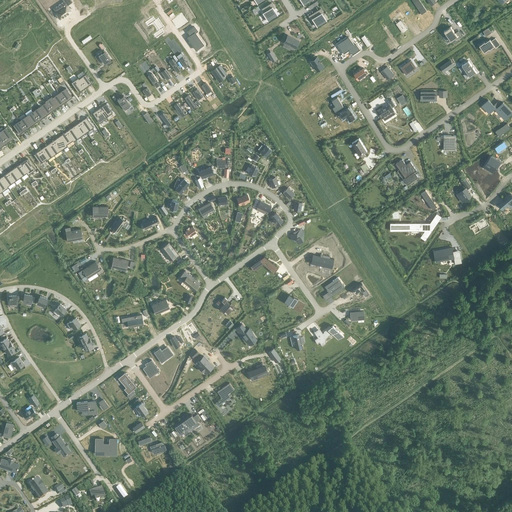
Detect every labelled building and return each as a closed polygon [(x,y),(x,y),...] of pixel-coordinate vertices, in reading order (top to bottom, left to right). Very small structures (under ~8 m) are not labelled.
[(56,13),(55,14),(58,18),(59,17),(60,18),(71,11),(67,6),(72,2),(70,0),(62,0),(64,1),(56,7),(58,10),(56,12),(56,13)] [(406,2),(399,6),(409,20),(416,16),(406,2)] [(272,3),(262,9),(265,13),(264,14),(267,20),(267,21),(268,21),(268,20),(277,15),(277,14),(273,7),(274,6),(272,3)] [(115,6),(109,11),(112,16),(117,12),(121,18),(125,15),(119,6),(116,8),(115,6)] [(321,8),(308,16),(311,20),(312,19),(316,26),(317,27),(317,26),(326,21),(327,20),(326,20),(323,15),(324,14),(321,8)] [(179,21),(175,24),(178,28),(188,21),(181,12),(176,16),(179,21)] [(153,17),(145,22),(148,26),(154,22),(159,30),(153,34),(156,38),(164,32),(162,29),(165,27),(158,18),(155,20),(153,17)] [(376,21),(370,26),(380,41),(386,37),(376,21)] [(83,28),(81,30),(83,34),(87,32),(89,35),(95,30),(91,25),(88,27),(86,24),(83,27),(83,28)] [(190,35),(187,37),(196,50),(203,44),(195,33),(197,31),(194,26),(188,31),(190,35)] [(451,26),(444,31),(451,41),(458,37),(459,38),(461,36),(458,31),(455,33),(451,26)] [(130,35),(122,41),(126,47),(131,43),(135,48),(140,43),(133,34),(131,36),(130,35)] [(288,35),(284,42),(295,48),(299,41),(288,35)] [(349,37),(338,44),(344,53),(350,49),(353,54),(360,49),(356,44),(355,45),(349,37)] [(485,42),(480,45),(484,52),(489,48),(490,49),(495,45),(490,39),(485,42)] [(104,50),(98,54),(105,64),(110,59),(104,50)] [(314,55),(309,59),(310,61),(310,62),(312,65),(313,64),(317,71),(324,66),(321,62),(322,62),(320,60),(317,56),(316,57),(314,55)] [(183,56),(179,59),(185,67),(189,64),(183,56)] [(173,58),(169,61),(177,73),(181,70),(173,58)] [(411,60),(401,67),(406,75),(416,67),(411,60)] [(440,67),(444,71),(454,65),(450,60),(440,67)] [(469,61),(462,65),(470,77),(477,72),(469,61)] [(218,68),(213,72),(219,81),(224,77),(222,75),(226,73),(220,65),(217,67),(218,68)] [(387,66),(381,71),(388,79),(394,75),(387,66)] [(363,68),(354,74),(356,76),(356,77),(357,77),(358,79),(362,76),(363,77),(368,74),(363,68)] [(165,69),(161,72),(167,80),(171,77),(165,69)] [(152,73),(148,76),(156,87),(160,85),(152,73)] [(333,73),(330,75),(334,82),(340,79),(337,75),(335,76),(333,73)] [(85,88),(92,83),(85,74),(79,78),(79,79),(85,88)] [(78,92),(85,88),(79,79),(79,78),(78,77),(71,82),(78,92)] [(325,78),(319,81),(321,84),(320,85),(323,91),(327,88),(326,86),(329,84),(327,81),(325,78)] [(205,83),(201,86),(207,94),(207,93),(209,95),(212,93),(211,91),(205,83)] [(314,84),(309,87),(311,90),(309,92),(313,96),(317,93),(315,91),(318,89),(316,86),(314,84)] [(147,87),(143,90),(147,97),(151,94),(147,87)] [(65,102),(72,97),(66,88),(59,92),(65,102)] [(197,89),(193,91),(198,100),(203,97),(197,89)] [(59,106),(65,102),(59,92),(53,97),(52,97),(59,106)] [(436,92),(421,92),(421,100),(436,100),(436,92)] [(300,96),(296,97),(298,103),(302,102),(302,104),(308,102),(307,97),(304,98),(303,94),(300,96)] [(123,95),(117,99),(125,110),(131,106),(123,95)] [(188,95),(185,97),(193,109),(197,106),(188,95)] [(52,111),(59,106),(52,97),(53,97),(52,96),(45,101),(46,102),(52,111)] [(338,97),(332,101),(336,106),(333,108),(335,111),(343,106),(338,97)] [(390,104),(379,111),(383,118),(390,114),(391,116),(395,114),(394,111),(392,107),(395,105),(392,99),(388,102),(390,104)] [(488,100),(483,106),(490,113),(495,107),(496,109),(506,119),(511,112),(511,110),(503,102),(501,104),(498,101),(494,106),(488,100)] [(46,115),(52,111),(46,102),(39,106),(46,115)] [(177,102),(174,105),(182,117),(186,114),(177,102)] [(113,113),(106,103),(99,108),(106,117),(113,113)] [(46,115),(39,106),(33,111),(39,120),(46,115)] [(99,108),(93,113),(100,123),(107,118),(106,117),(99,108)] [(350,108),(341,113),(344,118),(347,116),(350,120),(355,117),(350,108)] [(39,120),(33,111),(26,115),(33,125),(39,120)] [(147,112),(143,115),(149,123),(153,121),(147,112)] [(164,112),(160,115),(168,126),(172,124),(164,112)] [(26,129),(33,125),(26,115),(20,120),(26,129)] [(94,127),(86,117),(80,122),(87,132),(94,127)] [(13,125),(19,134),(26,129),(20,120),(13,125)] [(87,132),(80,122),(73,127),(80,137),(87,132)] [(507,123),(498,129),(502,134),(510,128),(507,123)] [(7,143),(13,138),(5,127),(0,130),(0,133),(0,134),(7,143)] [(80,137),(73,127),(67,131),(73,140),(74,141),(80,137)] [(73,140),(67,131),(60,136),(67,145),(73,140)] [(444,135),(444,151),(456,151),(456,135),(444,135)] [(67,145),(60,136),(54,140),(61,151),(68,146),(67,145)] [(359,138),(352,142),(360,155),(361,155),(362,157),(366,155),(364,153),(367,151),(359,138)] [(61,151),(54,140),(47,145),(54,155),(61,151)] [(494,148),(497,152),(506,146),(503,142),(494,148)] [(54,155),(47,145),(41,150),(47,159),(48,160),(54,155)] [(266,145),(261,151),(266,156),(271,149),(266,145)] [(34,154),(40,164),(47,159),(41,150),(34,154)] [(491,156),(485,167),(493,172),(497,166),(498,166),(500,162),(491,156)] [(29,175),(35,170),(28,159),(21,163),(27,173),(29,175)] [(402,159),(396,164),(406,178),(403,179),(407,185),(418,177),(414,172),(417,170),(411,161),(406,165),(402,159)] [(27,173),(21,163),(14,168),(21,177),(27,173)] [(365,163),(361,166),(365,173),(370,170),(365,163)] [(258,167),(252,165),(248,172),(254,175),(258,167)] [(211,167),(199,171),(202,177),(214,173),(211,167)] [(21,177),(14,168),(8,173),(14,182),(21,177)] [(14,182),(8,173),(1,177),(8,186),(14,182)] [(0,189),(2,192),(9,187),(8,186),(1,177),(0,178),(0,189)] [(200,177),(195,179),(199,187),(203,185),(200,177)] [(275,177),(269,179),(272,187),(278,185),(275,177)] [(184,179),(176,188),(181,193),(189,183),(184,179)] [(288,187),(283,192),(289,198),(294,194),(288,187)] [(459,193),(464,201),(471,196),(465,188),(459,193)] [(426,190),(421,193),(427,202),(432,199),(426,190)] [(502,200),(499,203),(504,208),(509,203),(511,207),(511,206),(511,194),(503,201),(502,200)] [(248,195),(237,199),(239,205),(250,201),(248,195)] [(172,200),(170,209),(176,210),(178,202),(172,200)] [(268,205),(260,201),(257,207),(265,210),(268,205)] [(211,202),(199,209),(202,215),(214,208),(211,202)] [(108,206),(93,206),(93,216),(108,216),(108,206)] [(163,206),(159,209),(164,216),(168,213),(163,206)] [(276,212),(271,216),(277,225),(282,221),(276,212)] [(156,216),(142,223),(145,229),(159,222),(156,216)] [(120,217),(112,227),(118,231),(122,225),(125,227),(128,223),(120,217)] [(484,218),(469,227),(471,229),(472,229),(475,234),(489,226),(484,218)] [(390,223),(390,231),(407,231),(407,229),(415,229),(415,231),(425,231),(420,237),(425,240),(424,242),(438,223),(419,223),(419,224),(417,224),(417,223),(390,223)] [(193,226),(186,231),(190,237),(197,232),(193,226)] [(70,227),(65,228),(67,241),(83,238),(81,228),(71,230),(70,227)] [(290,233),(290,239),(296,239),(298,245),(303,242),(301,237),(304,232),(300,229),(295,231),(296,234),(290,233)] [(166,244),(158,250),(168,262),(176,256),(166,244)] [(453,247),(434,251),(436,262),(454,258),(455,264),(462,263),(460,252),(454,253),(453,247)] [(314,264),(324,266),(323,268),(331,269),(331,268),(333,259),(333,258),(330,258),(330,256),(321,254),(320,256),(316,255),(314,264)] [(128,260),(113,256),(111,266),(126,270),(128,260)] [(264,256),(250,266),(252,268),(251,269),(254,271),(257,268),(265,262),(268,264),(266,266),(274,273),(276,271),(276,270),(278,267),(264,256)] [(78,272),(82,278),(86,275),(88,278),(101,270),(95,261),(78,272)] [(185,270),(181,276),(185,279),(182,281),(195,291),(201,283),(185,270)] [(333,281),(326,287),(328,290),(329,292),(331,295),(334,293),(334,294),(339,291),(339,290),(340,289),(339,288),(342,287),(339,282),(340,282),(337,278),(338,277),(333,281)] [(362,283),(352,290),(354,293),(360,289),(365,296),(369,293),(362,283)] [(24,297),(23,301),(34,303),(35,297),(32,297),(32,295),(25,294),(24,295),(24,294),(24,297)] [(290,294),(285,301),(289,304),(290,302),(298,306),(296,308),(300,311),(305,303),(294,296),(290,294)] [(10,307),(17,306),(16,295),(9,296),(9,299),(9,302),(10,307)] [(39,299),(37,303),(44,305),(47,298),(40,296),(39,299)] [(220,307),(219,308),(223,311),(224,310),(228,313),(235,305),(231,302),(230,303),(227,300),(228,299),(225,297),(221,300),(224,303),(220,307)] [(151,305),(155,314),(170,308),(166,299),(151,305)] [(56,309),(53,312),(59,317),(66,308),(60,304),(58,306),(56,308),(56,309)] [(121,318),(123,325),(128,324),(128,327),(143,324),(142,314),(121,318)] [(70,321),(67,324),(71,330),(80,324),(76,317),(73,320),(73,319),(70,321)] [(191,323),(187,326),(193,334),(197,331),(191,323)] [(245,327),(242,324),(236,328),(239,332),(245,327)] [(318,337),(315,339),(317,343),(319,342),(322,345),(322,344),(325,342),(325,337),(332,332),(336,335),(340,333),(336,329),(338,328),(336,326),(331,330),(330,328),(329,329),(328,328),(325,330),(326,331),(321,334),(318,330),(315,332),(314,331),(314,332),(318,337)] [(253,332),(250,328),(241,335),(243,338),(245,337),(250,345),(256,340),(254,337),(255,337),(252,332),(253,332)] [(80,336),(79,336),(83,343),(90,339),(89,337),(88,337),(86,333),(83,335),(83,334),(80,336)] [(299,334),(293,336),(296,349),(303,347),(299,334)] [(175,336),(170,339),(175,346),(179,344),(175,336)] [(4,348),(11,343),(10,341),(9,341),(7,338),(4,340),(4,339),(1,341),(4,348)] [(90,339),(83,343),(86,349),(89,348),(92,346),(90,342),(91,342),(90,339)] [(4,348),(8,354),(9,353),(9,354),(11,352),(14,350),(12,346),(13,346),(11,343),(4,348)] [(160,348),(154,352),(161,363),(165,360),(165,359),(173,354),(168,347),(162,351),(160,348)] [(195,349),(190,354),(194,357),(199,352),(195,349)] [(280,358),(273,349),(268,352),(269,353),(269,352),(271,356),(275,362),(278,360),(280,359),(280,358)] [(203,356),(199,360),(201,362),(199,364),(201,366),(200,368),(203,371),(205,370),(207,372),(211,368),(214,366),(211,363),(211,364),(203,356)] [(10,363),(14,369),(18,367),(20,365),(23,363),(19,357),(10,363)] [(149,364),(143,368),(149,377),(153,374),(153,375),(159,371),(151,359),(148,362),(149,364)] [(268,374),(265,366),(263,366),(262,363),(256,365),(257,368),(250,371),(252,376),(253,376),(254,378),(257,377),(262,375),(263,377),(268,374)] [(125,372),(118,378),(126,387),(124,388),(128,393),(136,386),(125,372)] [(230,383),(217,391),(222,398),(216,402),(218,405),(230,397),(228,393),(234,389),(230,383)] [(34,395),(29,398),(34,406),(39,403),(34,395)] [(104,400),(99,403),(104,409),(108,406),(104,400)] [(77,403),(78,411),(88,409),(89,414),(96,413),(95,401),(87,402),(87,401),(77,403)] [(141,403),(136,407),(142,415),(147,411),(141,403)] [(32,407),(23,414),(27,419),(36,413),(32,407)] [(192,414),(175,426),(180,433),(186,429),(188,432),(194,428),(192,425),(197,421),(201,418),(197,414),(193,416),(192,414)] [(3,435),(10,437),(13,424),(7,422),(3,435)] [(133,428),(136,432),(143,426),(141,423),(133,428)] [(53,441),(63,455),(64,455),(63,455),(70,451),(70,450),(70,451),(60,436),(59,436),(57,438),(57,437),(55,438),(56,439),(53,440),(53,441)] [(138,441),(140,445),(152,441),(150,436),(138,441)] [(96,438),(95,451),(102,451),(102,449),(109,449),(109,454),(116,454),(117,439),(110,439),(110,444),(103,444),(103,439),(96,438)] [(150,446),(151,450),(153,449),(154,453),(166,449),(164,445),(163,445),(162,442),(150,446)] [(0,458),(0,466),(16,472),(17,469),(18,469),(18,468),(18,467),(19,464),(2,459),(1,459),(0,458)] [(32,482),(29,484),(40,498),(46,494),(36,479),(33,481),(32,481),(32,482)] [(60,483),(55,487),(58,492),(63,488),(60,483)] [(120,485),(116,488),(122,497),(126,494),(120,485)] [(92,490),(95,500),(106,496),(102,486),(92,490)]
